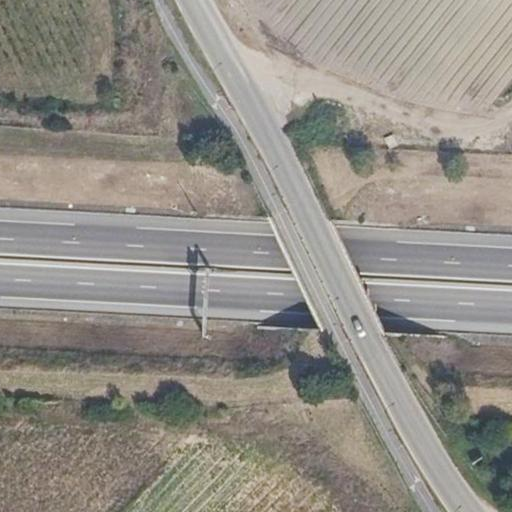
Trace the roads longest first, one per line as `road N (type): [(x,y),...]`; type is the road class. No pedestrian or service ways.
road 1 (tertiary): [(459,511),(187,0)]
road 2 (motorway): [(511,269),(0,241)]
road 3 (motorway): [(0,282),(511,309)]
road 4 (track): [(240,103),(279,104),(350,137),(470,142),(511,130)]
